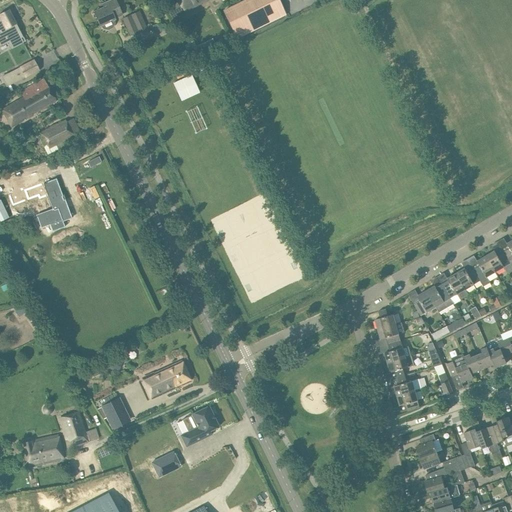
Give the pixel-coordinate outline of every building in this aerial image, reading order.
[(103,8),(94,12),(100,26),(101,25),(101,26),(102,27),(102,28),(103,28),(104,29),(105,29),(106,29),(107,29),(108,29),(109,29),(110,29),(110,28),(111,28),(112,27),(113,26),(113,25),(114,24),(114,23),(114,22),(114,21),(114,20),(113,19),(114,19),(114,18),(121,15),(114,0),(109,0),(101,4),(103,8)] [(204,0),(177,0),(186,12),(186,11),(204,0)] [(244,0),(245,1),(223,12),(236,38),(285,14),(282,8),(281,5),(278,0),(244,0)] [(0,45),(8,41),(12,48),(23,42),(21,38),(22,37),(22,38),(23,37),(10,12),(0,17),(0,45)] [(146,28),(138,12),(123,19),(130,35),(146,28)] [(151,26),(150,27),(153,32),(159,29),(157,24),(151,26)] [(132,40),(123,44),(128,56),(134,53),(137,51),(132,40)] [(107,61),(106,64),(107,66),(110,67),(113,66),(114,63),(113,60),(110,59),(107,61)] [(6,87),(38,70),(33,61),(1,77),(6,87)] [(10,126),(13,124),(14,125),(22,121),(21,119),(27,115),(28,117),(47,106),(56,101),(45,80),(44,79),(41,80),(35,84),(20,92),(22,96),(20,97),(21,99),(1,110),(10,126)] [(62,143),(81,134),(73,118),(40,134),(45,144),(42,145),(47,155),(64,147),(62,143)] [(56,178),(24,190),(28,199),(38,195),(39,198),(47,195),(53,210),(36,216),(41,228),(49,225),(52,231),(65,227),(63,221),(72,218),(65,199),(63,200),(62,196),(63,196),(56,178)] [(486,256),(495,272),(504,267),(508,273),(511,270),(511,265),(504,252),(499,255),(500,256),(498,257),(495,251),(486,256)] [(10,254),(5,257),(11,266),(17,263),(10,254)] [(498,276),(495,272),(486,256),(477,261),(481,267),(479,268),(478,267),(474,270),(480,281),(484,286),(490,283),(489,281),(498,276)] [(456,273),(459,278),(465,289),(480,281),(474,270),(470,272),(470,273),(468,274),(465,268),(456,273)] [(459,278),(456,273),(447,279),(451,285),(449,286),(448,284),(444,287),(450,298),(457,294),(460,300),(469,295),(465,289),(459,278)] [(426,291),(435,307),(450,298),(444,287),(440,289),(440,291),(439,292),(435,286),(426,291)] [(420,315),(435,307),(426,291),(418,296),(421,302),(419,303),(419,302),(414,304),(420,315)] [(21,293),(17,295),(19,299),(20,298),(22,302),(25,300),(21,293)] [(497,299),(493,301),(495,304),(496,308),(501,306),(497,299)] [(475,319),(481,316),(476,307),(470,310),(475,319)] [(375,320),(378,329),(396,324),(393,314),(388,316),(386,309),(378,311),(380,316),(381,316),(382,318),(375,320)] [(498,311),(492,314),(495,321),(501,319),(498,311)] [(425,323),(421,317),(416,319),(420,326),(425,323)] [(465,324),(462,318),(455,322),(458,328),(465,324)] [(476,322),(468,326),(465,328),(468,333),(473,330),(478,327),(476,322)] [(388,344),(401,341),(396,324),(378,329),(381,339),(388,337),(388,339),(387,340),(388,344)] [(450,332),(447,326),(431,334),(434,340),(450,332)] [(468,333),(465,328),(459,331),(454,333),(457,338),(462,336),(468,333)] [(511,336),(509,338),(503,340),(509,353),(511,351),(511,336)] [(509,353),(503,340),(498,343),(499,346),(488,351),(487,347),(495,368),(507,363),(503,356),(509,353)] [(388,363),(406,357),(401,341),(388,344),(390,349),(391,349),(391,351),(385,353),(388,363)] [(433,342),(427,344),(429,351),(436,349),(433,342)] [(495,368),(487,347),(481,350),(482,353),(477,355),(483,369),(493,364),(495,368)] [(471,373),(464,357),(463,354),(457,356),(460,362),(455,365),(453,361),(447,364),(449,367),(453,377),(458,374),(461,382),(473,377),(471,373)] [(471,373),(483,369),(477,355),(471,358),(470,354),(464,357),(473,377),(471,373)] [(411,356),(406,357),(388,363),(390,372),(397,371),(398,373),(396,373),(398,377),(405,375),(403,369),(408,367),(414,366),(411,356)] [(121,363),(112,359),(109,367),(118,370),(121,363)] [(190,381),(181,362),(153,374),(155,377),(145,382),(143,379),(151,398),(156,396),(155,395),(162,392),(162,393),(190,381)] [(441,383),(448,381),(441,365),(434,367),(438,376),(441,383)] [(412,381),(407,382),(405,375),(398,377),(399,383),(400,382),(401,384),(394,386),(397,396),(415,391),(421,389),(418,380),(412,381)] [(454,394),(448,381),(441,384),(446,397),(454,394)] [(415,391),(397,396),(400,406),(407,404),(407,406),(406,406),(407,411),(420,408),(415,391)] [(130,422),(118,399),(101,408),(112,431),(130,422)] [(43,408),(43,410),(43,412),(44,413),(46,414),(47,414),(49,414),(51,413),(52,411),(52,409),(51,408),(50,406),(49,405),(47,405),(45,405),(44,407),(43,408)] [(188,432),(180,435),(186,447),(211,435),(210,431),(219,427),(208,406),(191,414),(192,415),(182,420),(188,432)] [(88,442),(77,412),(58,418),(66,440),(73,437),(76,446),(88,442)] [(511,426),(508,417),(497,421),(504,441),(504,440),(506,446),(511,444),(511,426)] [(498,424),(487,428),(496,453),(498,459),(503,458),(497,443),(504,441),(497,421),(498,424)] [(475,429),(482,449),(489,446),(492,455),(496,453),(487,428),(476,431),(475,429)] [(482,449),(475,429),(464,433),(467,442),(461,445),(469,468),(475,466),(469,450),(481,446),(482,449)] [(416,447),(420,458),(437,452),(442,450),(439,439),(436,440),(434,434),(419,439),(421,445),(416,447)] [(59,439),(58,435),(32,440),(32,441),(23,443),(28,465),(29,468),(63,460),(61,449),(59,439)] [(231,447),(191,464),(198,483),(239,465),(231,447)] [(173,452),(151,462),(159,477),(180,466),(173,452)] [(437,452),(420,458),(424,469),(441,463),(437,452)] [(456,458),(458,464),(460,470),(460,471),(461,471),(466,469),(461,456),(456,458)] [(458,464),(456,458),(443,462),(445,468),(441,470),(445,468),(458,464)] [(424,482),(428,493),(457,484),(445,488),(442,477),(447,474),(452,472),(460,470),(458,464),(445,468),(441,470),(425,475),(427,481),(424,482)] [(474,482),(473,482),(468,484),(470,491),(476,489),(474,482)] [(431,492),(434,503),(452,498),(460,495),(457,484),(428,493),(431,492)] [(118,511),(108,493),(71,511),(118,511)] [(231,511),(265,511),(274,509),(269,493),(230,507),(231,511)] [(452,498),(434,503),(436,511),(446,511),(447,511),(446,511),(461,511),(460,508),(454,509),(451,498),(460,495),(452,498)] [(503,500),(492,504),(494,511),(507,511),(511,509),(511,506),(508,496),(502,498),(503,500)] [(494,511),(492,504),(491,501),(481,505),(479,500),(472,502),(475,509),(476,511),(494,511)]
